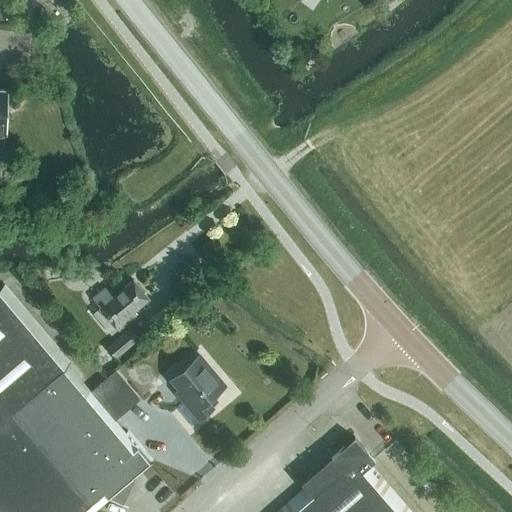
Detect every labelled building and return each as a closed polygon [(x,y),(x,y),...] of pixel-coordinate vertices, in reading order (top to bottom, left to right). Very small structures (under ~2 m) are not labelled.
[(134,310),(149,298),(133,279),(112,296),(105,287),(92,297),(100,307),(94,312),(112,333),(117,329),(118,330),(138,314),(134,310)] [(0,511),(70,511),(141,453),(0,286),(0,511)] [(117,357),(141,337),(130,326),(107,346),(117,357)] [(200,355),(196,357),(170,379),(179,390),(176,392),(198,420),(213,407),(207,400),(225,385),(200,355)] [(105,378),(129,407),(141,397),(116,368),(105,378)] [(375,460),(354,436),(331,457),(337,464),(322,478),(325,481),(311,493),(308,490),(281,511),(406,511),(367,467),(375,460)]
